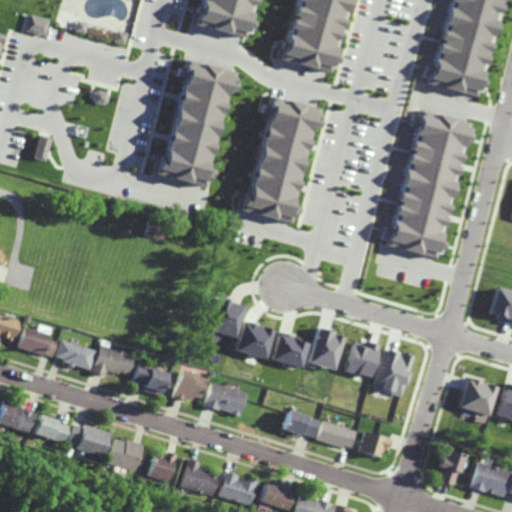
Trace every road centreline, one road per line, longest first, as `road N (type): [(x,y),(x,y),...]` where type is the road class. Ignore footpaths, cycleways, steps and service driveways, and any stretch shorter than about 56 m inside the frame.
road 1 (residential): [(341,302),(417,0),(352,103),(303,290)]
road 2 (residential): [(451,511),(0,372)]
road 3 (residential): [(395,511),(511,84)]
road 4 (residential): [(145,72),(118,176),(68,165),(51,118),(66,56),(145,72)]
road 5 (residential): [(162,0),(153,39),(214,51),(275,83),(388,111)]
road 6 (residential): [(511,353),(282,285)]
